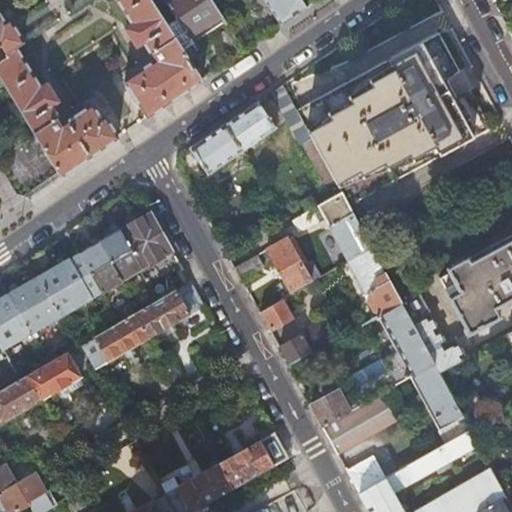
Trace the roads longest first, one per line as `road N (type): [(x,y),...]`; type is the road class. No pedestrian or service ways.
road 1 (residential): [(146,155),(365,0)]
road 2 (residential): [(146,155),(256,358)]
road 3 (residential): [(256,358),(57,468)]
road 4 (residential): [(0,253),(146,155)]
road 5 (residential): [(256,358),(342,511)]
